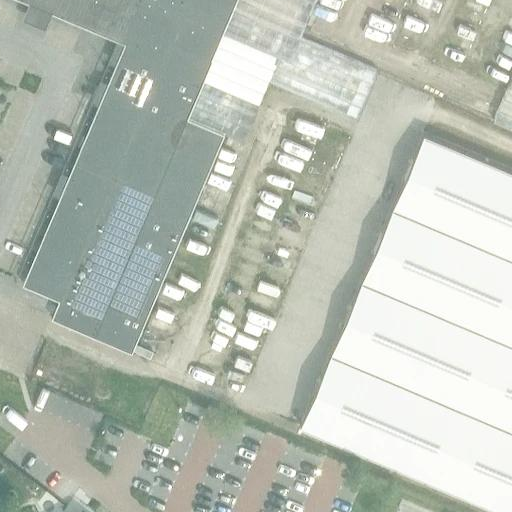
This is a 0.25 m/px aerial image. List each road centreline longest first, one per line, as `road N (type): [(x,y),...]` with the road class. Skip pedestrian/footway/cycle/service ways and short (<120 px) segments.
road 1 (unknown): [(0,309),(100,362),(165,372),(184,361),(290,121),(511,177)]
road 2 (residential): [(131,511),(24,433)]
